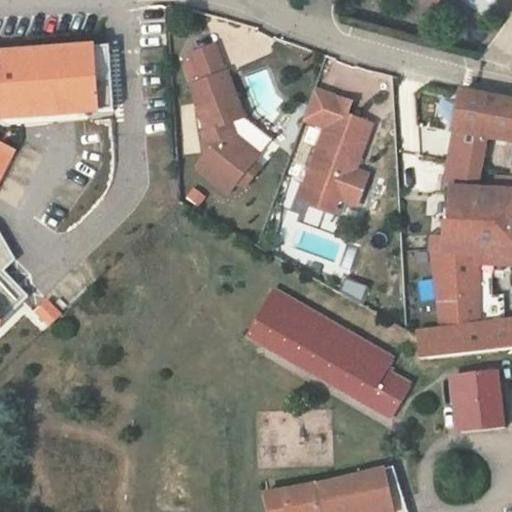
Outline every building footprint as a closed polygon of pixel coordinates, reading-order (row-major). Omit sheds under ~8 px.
[(191,54),(201,82),(212,78),(221,101),(229,98),(237,120),(230,122),(236,136),(259,157),(271,142),(245,118),(227,72),(225,73),(214,45),(191,54)] [(3,119),(113,112),(109,48),(0,54),(0,325),(28,298),(18,287),(12,292),(0,280),(0,269),(1,269),(12,259),(0,235),(0,97),(1,98),(3,119)] [(221,101),(212,78),(201,82),(192,86),(201,110),(198,111),(206,132),(202,134),(209,152),(197,166),(197,170),(229,195),(239,182),(254,162),(259,157),(236,136),(230,122),(237,120),(229,98),(221,101)] [(352,104),(315,90),(304,120),(326,129),(305,187),(322,193),(328,205),(337,208),(340,200),(358,206),(366,182),(358,179),(355,172),(355,171),(372,125),(347,116),(352,104)] [(511,103),(470,95),(462,93),(454,133),(486,139),(511,143),(511,103)] [(476,191),(486,139),(454,133),(446,176),(449,189),(476,191)] [(0,180),(15,152),(0,144),(0,180)] [(254,162),(239,182),(246,188),(261,168),(254,162)] [(358,179),(366,182),(369,176),(355,171),(355,172),(358,179)] [(511,180),(494,184),(494,192),(511,192),(511,180)] [(322,193),(305,187),(300,200),(326,210),(328,205),(322,193)] [(431,252),(478,257),(503,259),(503,267),(511,267),(511,192),(494,192),(476,191),(449,189),(447,219),(444,219),(442,239),(431,238),(430,252),(431,252)] [(479,326),(478,257),(431,252),(438,297),(441,331),(479,326)] [(0,280),(12,292),(18,287),(1,269),(0,269),(0,280)] [(394,361),(273,291),(247,335),(368,405),(370,403),(394,417),(411,387),(387,373),(394,361)] [(511,348),(511,321),(479,326),(441,331),(416,333),(421,359),(488,352),(511,348)] [(499,430),(493,372),(455,376),(462,434),(499,430)] [(265,495),(269,511),(394,511),(385,470),(385,469),(328,483),(265,495)] [(406,511),(393,469),(385,470),(394,511),(406,511)]
